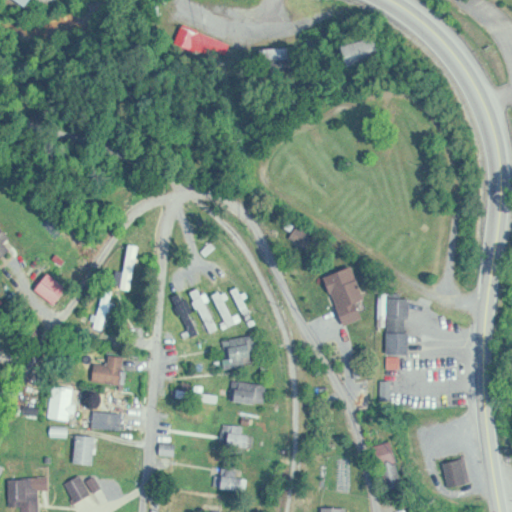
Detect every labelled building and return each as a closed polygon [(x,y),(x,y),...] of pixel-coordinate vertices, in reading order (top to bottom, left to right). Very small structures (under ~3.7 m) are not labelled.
[(187,22),(236,41),(229,60),(196,47),(194,52),(184,48),(186,43),(180,41),(187,22)] [(379,35),(384,57),(351,66),(345,44),(379,35)] [(257,51),(318,44),(321,66),(260,74),(257,51)] [(348,113),(358,113),(358,157),(348,157),(348,113)] [(395,114),(395,162),(404,162),(404,113),(395,114)] [(336,157),(345,159),(343,169),(334,167),(336,157)] [(345,181),(351,186),(334,212),(327,208),(345,181)] [(360,184),(357,190),(362,192),(365,187),(360,184)] [(369,185),(379,191),(356,232),(347,227),(351,221),(345,218),(351,208),(355,210),(369,185)] [(390,201),(377,223),(373,221),(369,228),(371,230),(369,234),(377,239),(397,206),(390,201)] [(415,212),(400,234),(395,231),(389,240),(394,243),(390,250),(395,254),(421,217),(415,212)] [(429,223),(434,226),(429,234),(424,231),(429,223)] [(1,225),(0,225),(0,261),(19,243),(1,225)] [(314,251),(321,238),(301,226),(293,239),(314,251)] [(433,229),(441,234),(418,266),(410,261),(415,255),(410,251),(416,243),(420,247),(429,234),(433,229)] [(369,299),(356,266),(329,276),(348,325),(366,317),(360,302),(369,299)] [(70,287),(51,273),(39,290),(59,304),(70,287)] [(259,322),(244,286),(237,289),(252,325),(259,322)] [(196,291),(213,332),(221,328),(204,288),(196,291)] [(383,291),(406,292),(406,296),(416,296),(415,319),(408,319),(408,330),(413,330),(413,353),(391,352),(392,326),(382,326),(383,291)] [(177,296),(194,336),(202,332),(185,292),(177,296)] [(228,358),(229,367),(260,363),(257,336),(231,339),(233,357),(228,358)] [(112,364),(99,363),(96,380),(125,384),(128,360),(112,358),(112,364)] [(388,365),(401,366),(400,378),(388,378),(388,365)] [(269,404),(270,383),(240,381),(239,401),(269,404)] [(385,382),(395,382),(395,399),(385,399),(385,382)] [(72,420),(77,390),(57,386),(52,416),(72,420)] [(97,428),(125,429),(126,412),(97,411),(97,428)] [(257,432),(232,432),(232,446),(257,446),(257,432)] [(97,465),(100,436),(80,434),(78,463),(97,465)] [(476,483),(469,457),(447,462),(453,489),(476,483)] [(95,494),(85,475),(69,483),(79,503),(95,494)] [(13,477),(13,505),(45,505),(45,477),(13,477)]
